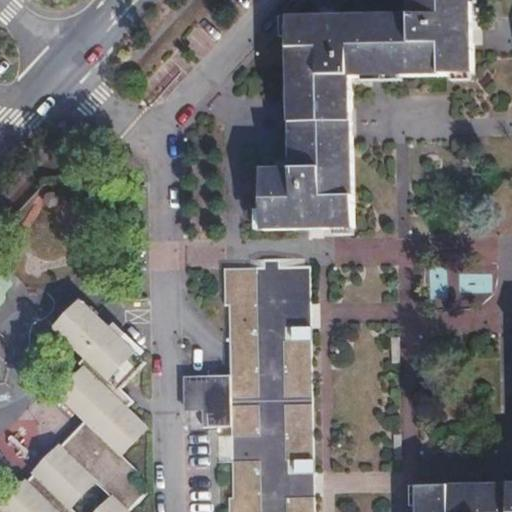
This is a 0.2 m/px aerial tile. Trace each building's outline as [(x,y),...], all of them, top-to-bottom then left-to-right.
[(292,170),(262,170),(263,230),(354,229),(351,78),(474,76),(472,0),(412,0),(412,17),(291,19),(292,170)] [(148,428),(148,426),(129,408),(135,401),(122,389),(146,363),(85,301),(57,329),(86,357),(82,363),(88,368),(61,396),(87,421),(3,509),(0,506),(0,511),(131,511),(149,493),(137,479),(141,473),(123,455),(148,428)] [(0,436),(45,388),(0,346),(0,436)] [(230,376),(184,377),(185,411),(201,410),(202,428),(231,427),(230,376)] [(264,461),(234,461),(234,511),(280,511),(280,475),(264,475),(264,461)] [(511,511),(511,485),(419,488),(418,511),(511,511)]
